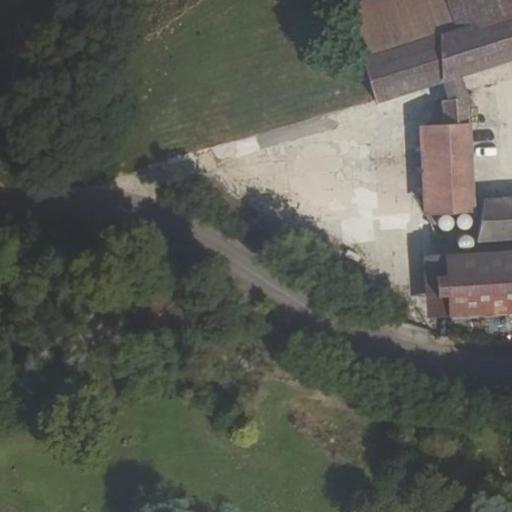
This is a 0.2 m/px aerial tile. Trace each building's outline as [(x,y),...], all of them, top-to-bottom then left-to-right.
[(351,0),(332,7),(365,109),(450,80),(451,53),(435,0),(351,0)] [(511,31),(511,0),(435,0),(451,53),(511,31)] [(511,59),(511,31),(451,53),(450,80),(511,59)] [(463,98),(433,103),(432,132),(463,127),(463,98)] [(464,215),(463,127),(432,132),(415,134),(415,154),(417,223),(464,215)] [(401,137),(402,157),(415,154),(415,134),(401,137)] [(511,242),(511,201),(472,205),(471,239),(469,245),(511,242)] [(511,314),(511,255),(436,262),(441,321),(511,314)]
